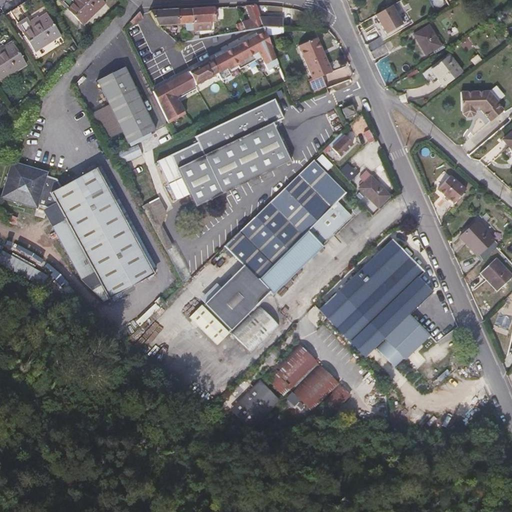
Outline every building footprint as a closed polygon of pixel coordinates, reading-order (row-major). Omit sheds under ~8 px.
[(84,26),(107,5),(102,0),(63,0),(61,3),(84,26)] [(373,13),(384,33),(402,22),(391,2),(373,13)] [(285,28),(284,18),(262,17),(258,6),(248,6),(253,22),(253,24),(244,25),(246,31),(266,27),(285,28)] [(217,22),(217,8),(193,9),(195,23),(217,22)] [(195,23),(193,9),(151,12),(160,26),(187,24),(189,43),(197,41),(196,39),(195,23)] [(62,37),(48,15),(32,25),(28,20),(19,25),(37,52),(62,37)] [(443,45),(432,26),(416,35),(427,54),(443,45)] [(275,51),(266,27),(246,31),(245,31),(250,42),(255,56),(275,51)] [(373,53),(387,45),(382,37),(369,44),(373,53)] [(334,72),(319,39),(300,47),(315,81),(334,72)] [(376,60),(397,48),(393,41),(387,45),(373,53),(376,60)] [(255,56),(250,42),(233,51),(240,63),(255,56)] [(27,66),(13,44),(0,51),(0,79),(1,82),(27,66)] [(240,63),(233,51),(212,62),(159,90),(166,103),(240,63)] [(465,72),(452,56),(434,70),(442,79),(440,81),(445,87),(465,72)] [(157,131),(135,90),(124,69),(97,84),(130,146),(157,131)] [(240,104),(228,82),(222,86),(213,90),(225,112),(240,104)] [(505,110),(498,102),(499,102),(490,91),(460,92),(461,112),(463,112),(463,115),(466,118),(473,118),(475,114),(475,111),(481,111),(491,122),(505,110)] [(199,209),(253,183),(294,163),(276,124),(286,119),(277,98),(196,136),(200,144),(174,156),(199,209)] [(214,117),(203,98),(199,100),(189,106),(200,125),(214,117)] [(358,115),(354,106),(345,110),(349,119),(358,115)] [(199,128),(187,107),(170,116),(182,137),(199,128)] [(366,142),(373,140),(370,129),(364,131),(366,142)] [(342,159),(356,146),(347,137),(333,150),(342,159)] [(0,197),(37,208),(47,171),(9,160),(0,192),(0,197)] [(255,354),(280,328),(260,309),(271,298),(275,295),(277,297),(321,254),(318,251),(342,227),(329,214),(350,193),(317,161),(232,242),(227,247),(248,268),(225,290),(222,286),(205,303),(219,317),(255,354)] [(140,246),(98,170),(69,186),(53,196),(111,301),(142,284),(156,276),(140,246)] [(393,196),(376,180),(367,171),(361,177),(366,181),(361,186),(363,188),(362,190),(381,209),(393,197),(393,196)] [(458,203),(471,188),(454,174),(442,189),(458,203)] [(502,246),(481,222),(464,238),(485,262),(502,246)] [(426,302),(437,292),(424,278),(428,273),(396,240),(342,293),(323,311),(369,357),(372,355),(392,377),(447,324),(426,302)] [(511,281),(511,272),(500,259),(484,274),(501,292),(511,281)] [(215,282),(200,299),(203,302),(218,285),(215,282)] [(187,316),(216,345),(228,332),(192,295),(181,305),(189,314),(187,316)] [(287,399),(322,365),(302,346),(268,379),(287,399)] [(316,413),(343,386),(323,366),(296,393),(316,413)] [(264,383),(261,386),(237,410),(234,413),(254,432),(283,403),(264,383)] [(340,412),(355,397),(345,388),(331,403),(340,412)]
